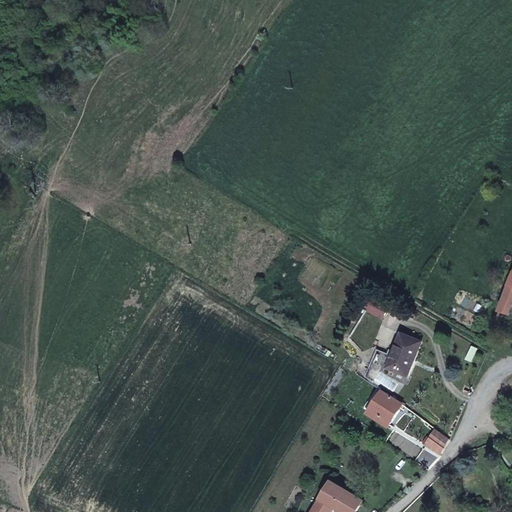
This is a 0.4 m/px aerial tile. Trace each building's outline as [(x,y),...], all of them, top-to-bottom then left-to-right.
[(511,313),(511,283),(501,310),(511,313)] [(374,297),(367,309),(383,318),(389,306),(374,297)] [(408,376),(422,342),(402,333),(395,351),(393,356),(388,368),(408,376)] [(374,382),(386,353),(378,350),(367,377),(374,382)] [(384,424),(400,401),(383,391),(368,413),(384,424)] [(389,427),(404,405),(400,401),(384,424),(389,427)] [(445,449),(451,439),(437,429),(426,445),(441,455),(445,449)] [(344,511),(358,511),(365,500),(333,481),(323,499),(337,507),(344,511)] [(333,511),(337,507),(323,499),(314,511),(333,511)]
